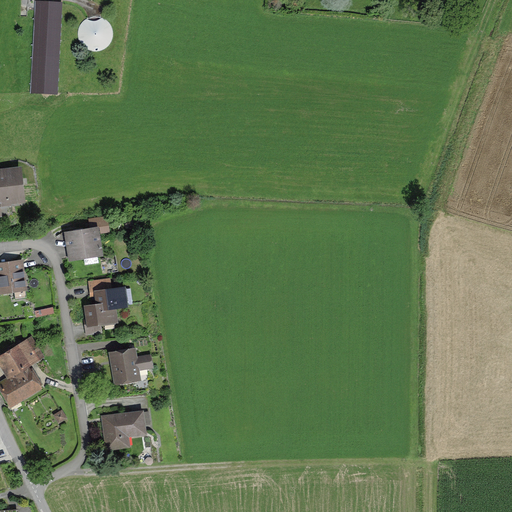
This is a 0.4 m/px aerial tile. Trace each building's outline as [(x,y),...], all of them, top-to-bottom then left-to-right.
[(31,92),(57,93),(62,3),(36,2),(31,92)] [(81,34),(85,45),(95,51),(107,49),(115,40),(116,29),(108,19),(96,17),(86,23),(81,34)] [(0,208),(8,208),(7,200),(19,199),(16,172),(0,173),(0,208)] [(101,221),(102,231),(110,231),(109,215),(89,216),(89,221),(101,221)] [(68,235),(71,257),(99,253),(96,230),(68,235)] [(0,264),(0,292),(25,289),(21,261),(0,264)] [(92,292),(97,292),(99,305),(99,307),(113,305),(113,307),(125,306),(123,288),(109,290),(108,281),(91,283),(92,292)] [(37,315),(55,311),(54,304),(36,308),(37,315)] [(100,322),(115,320),(113,307),(113,305),(99,307),(99,305),(87,307),(89,324),(86,324),(87,332),(101,330),(100,322)] [(14,379),(30,370),(28,366),(42,357),(31,339),(1,357),(14,379)] [(112,354),(117,381),(138,378),(136,367),(146,365),(146,368),(152,367),(150,355),(134,358),(133,351),(112,354)] [(41,384),(31,369),(30,370),(14,379),(0,387),(0,389),(9,404),(41,384)] [(104,421),(107,449),(124,446),(122,436),(145,433),(142,412),(112,416),(112,420),(104,421)]
